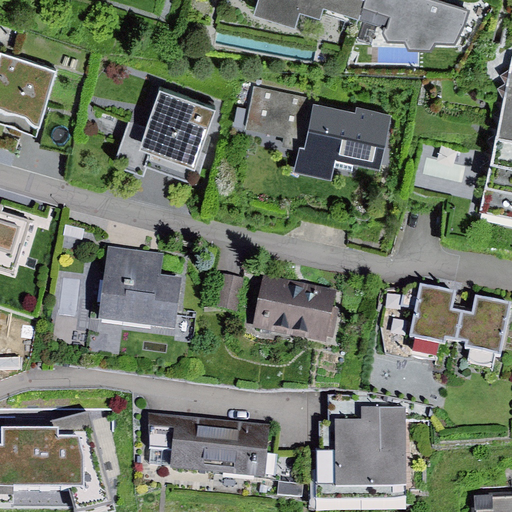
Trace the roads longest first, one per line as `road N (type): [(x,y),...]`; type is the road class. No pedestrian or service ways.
road 1 (residential): [(0,175),(240,241),(382,267),(422,255)]
road 2 (unclassified): [(0,391),(38,377),(79,375),(304,403)]
